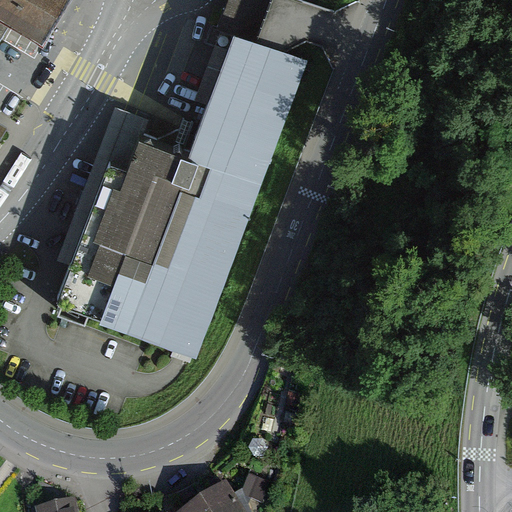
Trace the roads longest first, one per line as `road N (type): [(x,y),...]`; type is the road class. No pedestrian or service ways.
road 1 (tertiary): [(0,419),(56,450),(118,458),(184,437),(222,405),(253,353),(386,0)]
road 2 (tertiary): [(511,285),(483,419),(480,511)]
road 3 (residential): [(0,222),(45,163),(108,53)]
